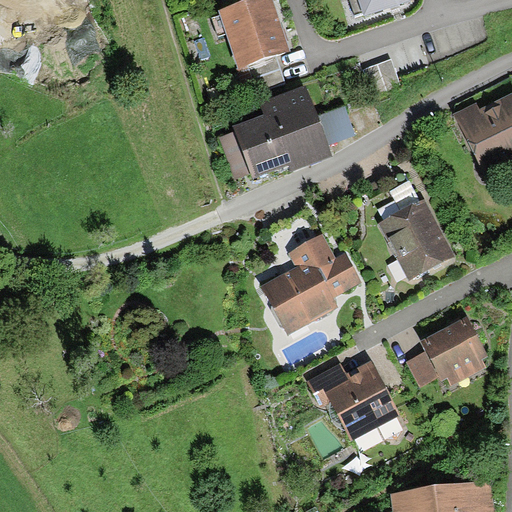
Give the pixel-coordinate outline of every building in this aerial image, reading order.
[(406,4),(404,0),(353,0),(359,18),(406,4)] [(284,54),(266,1),(221,16),(238,68),(284,54)] [(511,92),(459,118),(484,168),(511,154),(511,92)] [(310,103),(226,130),(244,183),(327,156),(310,103)] [(382,226),(411,282),(455,260),(427,204),(382,226)] [(291,293),(259,307),(281,355),(368,315),(330,232),(274,257),(291,293)] [(466,320),(424,342),(447,386),(489,364),(466,320)] [(374,366),(325,390),(358,454),(407,429),(374,366)] [(475,511),(475,496),(389,502),(389,511),(475,511)]
